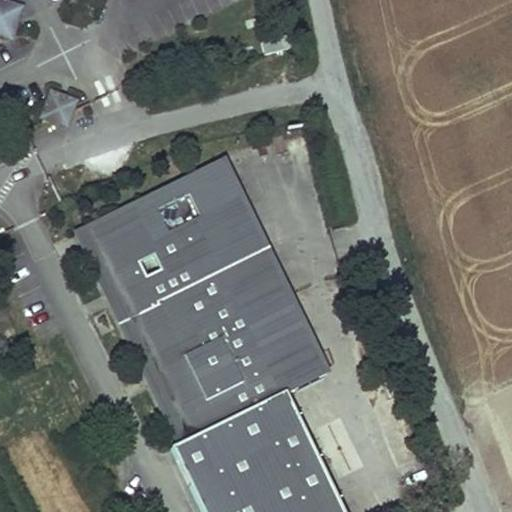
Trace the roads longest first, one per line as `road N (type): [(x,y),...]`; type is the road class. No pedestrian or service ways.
road 1 (residential): [(484,511),(377,238),(337,90)]
road 2 (unknown): [(377,238),(333,263),(321,287),(403,511)]
